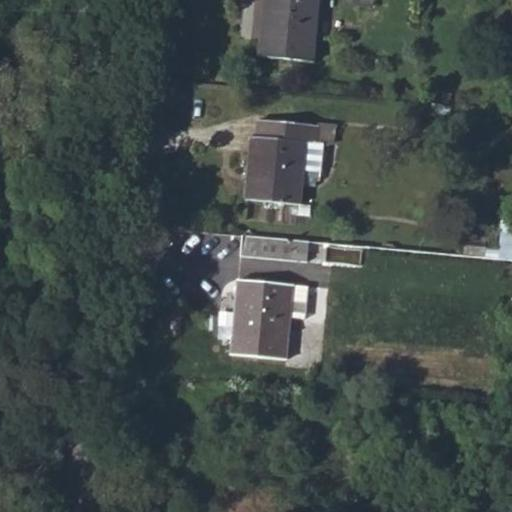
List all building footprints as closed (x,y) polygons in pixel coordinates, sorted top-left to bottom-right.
[(261,0),(257,57),(314,62),(319,0),(261,0)] [(244,199),(300,205),(303,171),(308,124),(259,119),(257,136),(251,136),(244,199)] [(308,124),(303,171),(321,172),(323,147),(314,146),(315,125),(308,124)] [(242,236),(240,256),(296,261),(297,241),(242,236)] [(297,241),(296,261),(312,263),(314,242),(297,241)] [(314,242),(312,263),(337,264),(337,268),(360,269),(362,247),(314,242)] [(230,357),(286,362),(290,319),(293,286),(237,281),(230,357)] [(293,286),(290,319),(305,320),(308,288),(293,286)]
